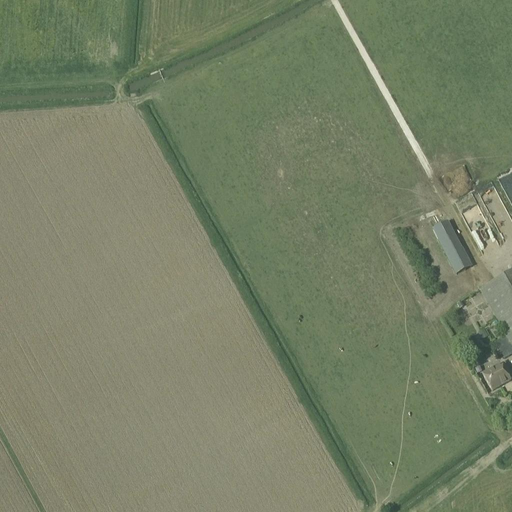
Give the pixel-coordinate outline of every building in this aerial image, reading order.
[(493,183),(478,190),(496,227),(511,219),(493,183)] [(432,231),(456,276),(471,268),(448,223),(432,231)] [(511,273),(479,292),(511,349),(511,273)] [(487,337),(483,330),(478,333),(482,340),(487,337)] [(482,376),(492,393),(510,383),(507,377),(509,376),(505,369),(501,372),(498,367),(482,376)]
